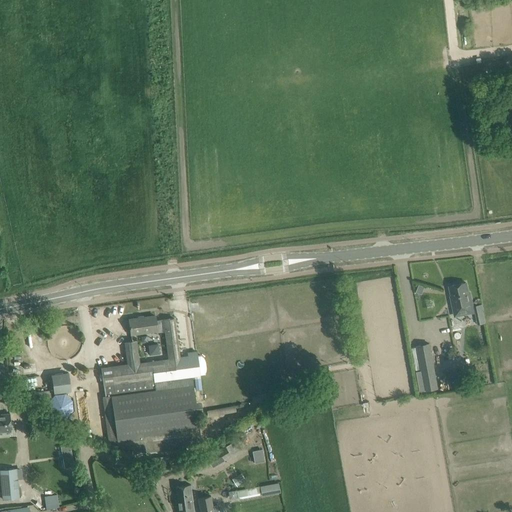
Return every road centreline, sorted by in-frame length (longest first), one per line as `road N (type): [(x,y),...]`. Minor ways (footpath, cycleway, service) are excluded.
road 1 (tertiary): [(0,308),(228,270)]
road 2 (unclassified): [(0,355),(4,393),(159,485)]
road 3 (tertiary): [(330,257),(511,234)]
